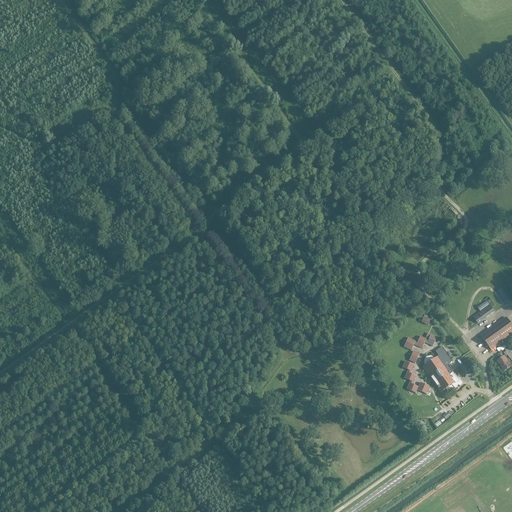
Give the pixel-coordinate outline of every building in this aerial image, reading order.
[(494,202),(481,207),(483,212),(479,214),(481,219),(494,214),(493,211),(497,209),(494,202)] [(498,205),(501,211),(506,209),(503,202),(498,205)] [(473,318),(477,324),(494,312),(490,306),(473,318)] [(491,350),(511,335),(511,325),(506,318),(481,336),(491,350)] [(426,339),(424,343),(432,347),(436,337),(430,335),(428,340),(426,339)] [(415,342),(413,345),(421,349),(424,343),(426,339),(419,337),(417,343),(415,342)] [(411,351),(413,345),(415,342),(407,338),(403,348),(411,351)] [(424,365),(424,366),(422,368),(441,393),(451,385),(455,389),(458,385),(459,387),(462,385),(462,384),(462,383),(462,382),(450,370),(450,368),(448,365),(452,361),(441,347),(437,349),(434,352),(437,356),(433,359),(433,358),(432,357),(431,357),(430,357),(429,357),(428,357),(427,357),(426,357),(425,358),(424,359),(424,360),(423,361),(423,362),(423,363),(424,364),(424,365)] [(413,352),(408,361),(415,364),(419,354),(413,352)] [(504,372),(511,366),(504,356),(497,362),(504,372)] [(405,362),(402,368),(408,371),(411,372),(414,366),(405,362)] [(412,385),(416,377),(410,374),(411,372),(408,371),(404,379),(410,382),(409,384),(412,385)] [(429,387),(420,383),(418,388),(417,391),(426,395),(429,387)] [(418,388),(412,385),(409,384),(406,390),(415,394),(417,391),(418,388)] [(449,423),(456,419),(452,414),(446,419),(449,423)]
